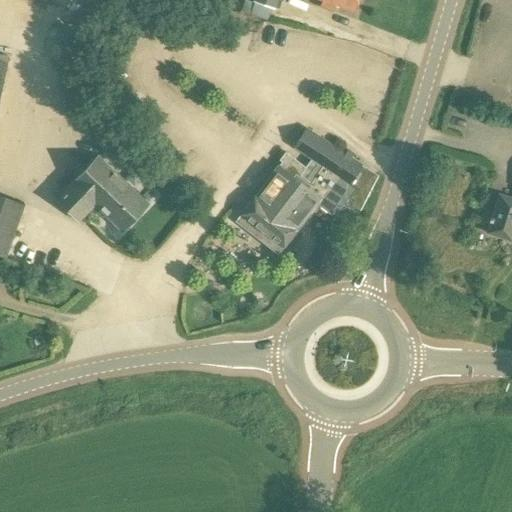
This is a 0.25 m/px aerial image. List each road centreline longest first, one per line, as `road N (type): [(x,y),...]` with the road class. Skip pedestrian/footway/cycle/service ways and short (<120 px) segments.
road 1 (tertiary): [(358,307),(451,0)]
road 2 (tertiary): [(0,394),(142,360),(291,357)]
